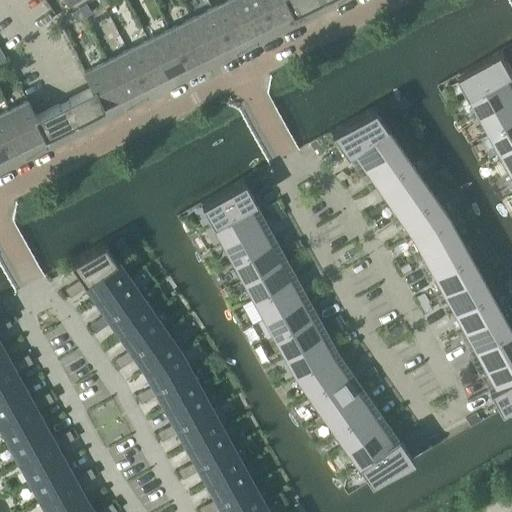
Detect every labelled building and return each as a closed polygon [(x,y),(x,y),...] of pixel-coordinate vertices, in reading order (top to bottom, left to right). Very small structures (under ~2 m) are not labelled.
[(232,0),(225,0),(210,8),(228,44),(231,42),(233,43),(237,41),(238,39),(249,33),(232,0)] [(259,0),(232,0),(249,33),(261,28),(263,28),(267,26),(268,24),(270,23),(259,0)] [(259,0),(270,23),(273,21),(276,22),(279,20),(280,18),(292,12),(285,0),(259,0)] [(285,0),(292,12),(312,2),(316,0),(285,0)] [(85,4),(78,8),(84,17),(91,13),(85,4)] [(84,17),(78,8),(71,13),(76,22),(84,17)] [(210,8),(189,18),(207,54),(218,49),(221,50),(225,48),(226,45),(228,44),(210,8)] [(189,18),(168,29),(186,65),(188,64),(191,64),(195,62),(196,60),(207,54),(189,18)] [(168,29),(147,39),(165,75),(176,70),(179,71),(183,69),(184,66),(186,65),(168,29)] [(147,39),(126,50),(144,86),(146,85),(149,86),(153,84),(154,81),(165,75),(147,39)] [(126,50),(105,60),(123,96),(134,91),(137,92),(141,90),(141,87),(144,86),(126,50)] [(459,74),(470,93),(511,70),(511,68),(502,50),(459,74)] [(105,60),(84,71),(102,107),(104,106),(107,107),(111,105),(112,102),(123,96),(105,60)] [(511,70),(470,93),(481,112),(511,95),(511,70)] [(26,99),(26,100),(44,136),(102,107),(84,71),(83,71),(91,87),(34,115),(26,99)] [(511,95),(481,112),(491,131),(511,119),(511,95)] [(26,100),(7,109),(25,145),(44,136),(26,100)] [(330,131),(344,153),(384,125),(372,108),(330,131)] [(7,109),(0,112),(0,139),(7,154),(25,145),(7,109)] [(511,119),(491,131),(502,150),(511,144),(511,119)] [(384,125),(344,153),(345,154),(346,153),(357,170),(363,166),(397,143),(384,125)] [(363,166),(375,184),(409,160),(397,143),(363,166)] [(511,144),(502,150),(511,168),(511,144)] [(375,184),(387,202),(421,178),(409,160),(375,184)] [(387,202),(400,219),(434,196),(421,178),(387,202)] [(200,203),(211,223),(253,199),(242,179),(200,203)] [(400,219),(411,236),(447,216),(446,214),(434,196),(400,219)] [(211,223),(221,242),(263,218),(253,201),(254,200),(253,199),(211,223)] [(411,236),(421,255),(458,235),(447,216),(411,236)] [(221,242),(231,260),(273,237),(263,218),(221,242)] [(421,255),(432,274),(468,254),(458,235),(421,255)] [(231,260),(242,279),(284,256),(273,237),(231,260)] [(80,278),(83,282),(114,260),(103,243),(69,262),(80,278)] [(432,274),(442,293),(479,273),(468,254),(432,274)] [(242,279),(252,298),(294,275),(284,256),(242,279)] [(86,286),(95,300),(127,278),(114,260),(83,282),(86,286)] [(442,293),(453,312),(489,292),(479,273),(442,293)] [(252,298),(263,317),(305,294),(294,275),(252,298)] [(80,278),(72,284),(77,291),(86,286),(83,282),(80,278)] [(105,313),(108,317),(139,295),(127,278),(95,300),(105,313)] [(77,291),(72,284),(64,289),(69,297),(77,291)] [(453,312),(463,331),(500,311),(489,292),(453,312)] [(263,317),(273,336),(315,313),(305,294),(263,317)] [(110,321),(120,335),(151,313),(139,295),(108,317),(110,321)] [(463,331),(458,334),(468,353),(510,329),(500,311),(463,331)] [(105,313),(97,319),(102,327),(110,321),(108,317),(105,313)] [(129,349),(132,353),(164,331),(151,313),(120,335),(129,349)] [(273,336),(284,355),(326,332),(315,313),(273,336)] [(6,317),(0,319),(0,326),(2,330),(11,325),(6,317)] [(102,327),(97,319),(88,325),(94,333),(102,327)] [(468,353),(478,372),(511,353),(511,333),(510,329),(468,353)] [(135,357),(145,371),(177,350),(164,331),(132,353),(135,357)] [(284,355),(294,374),(336,351),(326,332),(284,355)] [(0,350),(0,374),(12,368),(9,364),(1,349),(0,350)] [(129,349),(121,354),(127,362),(135,357),(132,353),(129,349)] [(153,385),(155,389),(188,370),(177,350),(145,371),(153,385)] [(295,376),(308,394),(342,371),(341,370),(331,355),(337,352),(336,351),(294,374),(295,376)] [(488,390),(488,391),(511,377),(511,353),(478,372),(479,373),(485,370),(494,386),(488,390)] [(27,354),(18,359),(23,368),(32,363),(27,354)] [(127,362),(121,354),(113,360),(119,368),(127,362)] [(23,368),(18,359),(9,364),(12,368),(14,372),(23,368)] [(342,371),(308,394),(320,412),(354,388),(355,389),(360,386),(347,366),(341,370),(342,371)] [(0,374),(0,399),(22,387),(14,372),(12,368),(0,374)] [(157,393),(165,408),(199,389),(188,370),(155,389),(157,393)] [(511,377),(488,391),(499,411),(511,403),(511,377)] [(153,385),(144,390),(148,398),(157,393),(155,389),(153,385)] [(0,399),(0,424),(33,406),(30,402),(22,387),(0,399)] [(320,412),(332,430),(367,406),(355,389),(354,388),(320,412)] [(173,423),(176,427),(209,408),(199,389),(165,408),(173,423)] [(148,398),(144,390),(135,395),(140,403),(148,398)] [(48,392),(39,397),(44,405),(52,401),(48,392)] [(44,405),(39,397),(30,402),(33,406),(35,410),(44,405)] [(0,424),(0,426),(9,444),(43,425),(35,410),(33,406),(0,424)] [(332,430),(345,447),(384,420),(383,419),(378,423),(367,406),(332,430)] [(178,431),(186,446),(220,427),(209,408),(176,427),(178,431)] [(345,447),(357,465),(397,437),(396,437),(384,420),(345,447)] [(173,423),(165,428),(169,436),(178,431),(176,427),(173,423)] [(9,444),(20,463),(53,444),(51,440),(43,425),(9,444)] [(194,461),(196,465),(230,446),(220,427),(186,446),(194,461)] [(169,436),(165,428),(156,432),(160,441),(169,436)] [(69,430),(60,435),(64,443),(73,438),(69,430)] [(64,443),(60,435),(51,440),(53,444),(56,448),(64,443)] [(397,437),(357,465),(369,482),(412,459),(397,437)] [(20,463),(30,481),(64,463),(56,448),(53,444),(20,463)] [(199,469),(207,484),(240,465),(230,446),(196,465),(199,469)] [(194,461),(185,465),(190,474),(199,469),(196,465),(194,461)] [(30,481),(41,500),(74,482),(72,478),(64,463),(30,481)] [(190,474),(185,465),(177,470),(181,479),(190,474)] [(215,498),(217,503),(250,484),(240,465),(207,484),(215,498)] [(89,468),(81,473),(85,481),(94,476),(89,468)] [(85,481),(81,473),(72,478),(74,482),(77,486),(85,481)] [(41,500),(46,511),(65,511),(84,500),(77,486),(74,482),(41,500)] [(220,507),(222,511),(244,511),(260,503),(250,484),(217,503),(220,507)] [(215,498),(206,503),(211,511),(220,507),(217,503),(215,498)] [(65,511),(92,511),(84,500),(65,511)] [(111,503),(102,509),(104,511),(114,511),(116,511),(111,503)] [(210,511),(211,511),(206,503),(197,508),(199,511),(210,511)] [(265,511),(260,503),(244,511),(265,511)]
